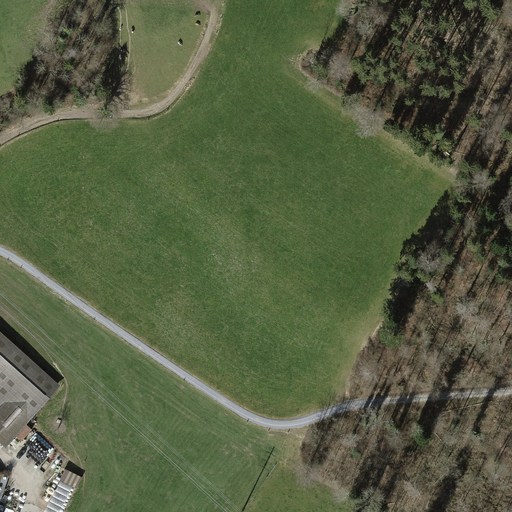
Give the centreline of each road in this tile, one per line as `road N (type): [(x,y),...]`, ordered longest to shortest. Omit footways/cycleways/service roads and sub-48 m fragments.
road 1 (track): [(511,389),(342,406),(291,427),(260,423),(0,250)]
road 2 (track): [(0,141),(59,117),(154,114),(170,105),(222,0)]
